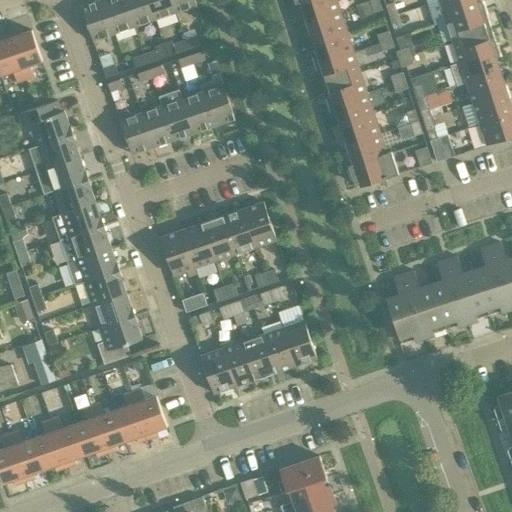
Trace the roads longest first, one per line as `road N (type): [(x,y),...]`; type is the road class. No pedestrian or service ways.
road 1 (residential): [(214,448),(59,0)]
road 2 (residential): [(214,448),(420,379)]
road 3 (residential): [(358,231),(511,178)]
road 4 (residential): [(464,511),(420,379)]
